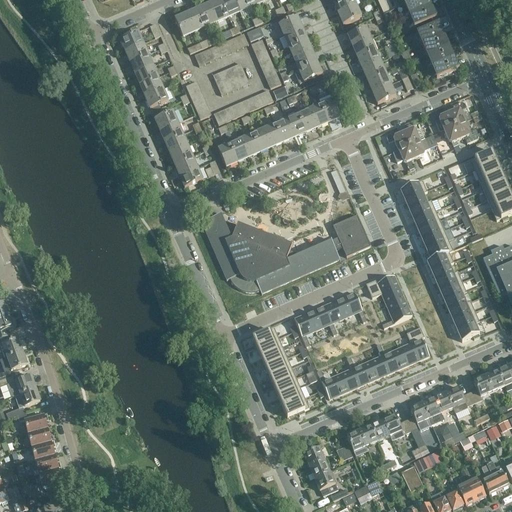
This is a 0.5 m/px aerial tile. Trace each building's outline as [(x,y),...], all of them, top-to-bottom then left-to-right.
[(223,0),(221,1),(228,18),(240,13),(233,0),(223,0)] [(233,0),(240,13),(251,9),(247,0),(233,0)] [(247,0),(251,9),(263,4),(260,0),(247,0)] [(337,15),(356,7),(352,0),(340,0),(334,3),(338,14),(337,15)] [(409,17),(409,18),(432,8),(432,7),(430,8),(426,0),(418,0),(404,6),(404,7),(405,6),(410,17),(409,17)] [(209,5),(217,23),(228,18),(221,1),(210,6),(209,5)] [(379,4),(382,12),(388,10),(384,2),(379,4)] [(209,6),(198,11),(206,28),(217,23),(209,5),(209,6)] [(356,7),(337,15),(339,15),(343,26),(343,27),(362,19),(361,18),(356,7)] [(415,29),(431,22),(437,19),(436,19),(435,19),(431,9),(432,8),(409,18),(410,17),(415,28),(414,29),(415,29)] [(187,15),(186,15),(194,33),(206,28),(198,11),(187,16),(187,15)] [(194,33),(186,15),(186,16),(175,21),(175,20),(183,39),(183,38),(194,33)] [(280,27),(285,38),(303,30),(302,30),(297,19),(298,19),(297,18),(279,26),(279,27),(280,27)] [(415,29),(418,34),(434,27),(431,22),(415,29)] [(421,46),(422,46),(444,36),(443,37),(438,26),(439,25),(434,27),(418,34),(416,35),(417,35),(418,35),(423,45),(421,46)] [(150,29),(155,41),(161,38),(155,26),(150,29)] [(248,33),(252,42),(265,37),(261,28),(248,33)] [(352,49),(370,41),(366,30),(366,29),(347,37),(348,38),(348,37),(353,48),(352,49)] [(285,38),(289,49),(307,42),(302,31),(303,30),(285,38)] [(124,53),(124,54),(143,46),(138,34),(139,34),(139,33),(120,42),(121,42),(126,53),(124,53)] [(244,36),(238,38),(243,49),(249,47),(244,36)] [(426,57),(427,58),(449,48),(449,47),(448,48),(443,37),(444,37),(444,36),(422,46),(422,47),(423,46),(428,57),(426,57)] [(238,38),(233,41),(238,52),(243,49),(238,38)] [(233,41),(227,43),(232,54),(238,52),(233,41)] [(353,49),(358,60),(375,52),(370,41),(352,49),(353,49)] [(251,47),(253,52),(264,48),(262,42),(251,47)] [(289,49),(294,61),(313,53),(313,52),(312,53),(307,42),(289,49)] [(227,43),(222,45),(227,56),(232,54),(227,43)] [(188,50),(190,56),(202,51),(199,45),(188,50)] [(222,45),(216,48),(221,59),(227,56),(222,45)] [(126,53),(131,64),(148,57),(143,46),(124,54),(125,54),(126,53)] [(216,48),(211,50),(216,61),(221,59),(216,48)] [(253,52),(256,58),(267,53),(264,48),(253,52)] [(431,69),(454,59),(453,59),(448,49),(449,48),(427,58),(428,57),(433,68),(431,69)] [(211,50),(206,53),(210,64),(216,61),(211,50)] [(362,72),(380,64),(375,52),(358,60),(363,71),(362,72)] [(206,53),(200,55),(205,66),(210,64),(206,53)] [(256,58),(258,63),(269,58),(267,53),(256,58)] [(294,61),(299,72),(317,65),(312,54),(313,53),(294,61)] [(401,56),(406,67),(411,64),(406,53),(401,56)] [(205,66),(200,55),(194,57),(199,68),(205,66)] [(134,76),(153,68),(148,57),(131,64),(135,76),(134,76)] [(258,63),(261,69),(272,64),(269,58),(258,63)] [(454,59),(431,69),(432,69),(433,69),(437,79),(436,80),(436,81),(459,71),(459,70),(458,71),(453,60),(454,59)] [(261,69),(263,74),(274,69),(272,64),(261,69)] [(363,72),(368,83),(385,75),(380,64),(362,72),(363,72)] [(240,65),(235,68),(239,78),(245,76),(240,65)] [(317,65),(299,72),(304,83),(303,84),(304,84),(322,76),(322,75),(321,76),(317,65)] [(136,76),(141,87),(158,80),(153,68),(134,76),(135,77),(136,76)] [(235,68),(229,70),(234,80),(239,78),(235,68)] [(263,74),(265,80),(276,75),(274,69),(263,74)] [(229,70),(224,73),(228,83),(234,80),(229,70)] [(224,73),(219,75),(223,85),(228,83),(224,73)] [(213,77),(217,88),(223,85),(219,75),(213,77)] [(265,80),(268,85),(279,80),(276,75),(265,80)] [(372,94),(372,95),(390,87),(385,75),(368,83),(373,94),(372,94)] [(245,76),(239,78),(244,88),(249,86),(245,76)] [(411,78),(416,90),(421,87),(416,76),(411,78)] [(239,78),(234,80),(238,90),(244,88),(239,78)] [(402,81),(407,93),(413,91),(408,79),(402,81)] [(144,99),(163,91),(158,80),(141,87),(145,98),(144,99)] [(234,80),(228,83),(233,93),(238,90),(234,80)] [(279,80),(268,85),(270,91),(281,86),(279,80)] [(186,88),(188,94),(199,89),(197,83),(186,88)] [(228,83),(223,85),(227,95),(233,93),(228,83)] [(223,85),(217,88),(222,98),(227,95),(223,85)] [(286,87),(274,91),(277,100),(289,96),(286,87)] [(390,87),(372,95),(373,94),(378,105),(377,106),(396,98),(396,97),(395,98),(390,87)] [(188,94),(191,99),(202,94),(199,89),(188,94)] [(163,91),(144,99),(146,99),(150,110),(150,111),(169,103),(168,102),(163,91)] [(268,92),(263,95),(268,106),(273,103),(268,92)] [(191,99),(193,105),(204,100),(202,94),(191,99)] [(263,95),(258,97),(262,108),(268,106),(263,95)] [(258,97),(252,99),(257,110),(262,108),(258,97)] [(252,99),(247,102),(252,113),(257,110),(252,99)] [(193,105),(195,110),(206,105),(204,100),(193,105)] [(332,102),(321,107),(328,124),(340,119),(340,120),(341,120),(332,101),(332,102)] [(247,102),(241,104),(246,115),(252,113),(247,102)] [(241,104),(235,107),(240,118),(246,115),(241,104)] [(195,110),(198,116),(209,111),(206,105),(195,110)] [(453,113),(449,115),(455,128),(465,123),(461,113),(467,110),(465,106),(462,105),(451,109),(453,113)] [(235,107),(230,109),(235,120),(240,118),(235,107)] [(321,107),(310,112),(318,130),(317,129),(328,124),(321,107)] [(230,109),(225,111),(229,122),(235,120),(230,109)] [(209,111),(198,116),(200,121),(211,116),(209,111)] [(225,111),(219,114),(224,125),(229,122),(225,111)] [(310,112),(298,117),(306,134),(317,129),(317,130),(318,130),(310,112)] [(159,133),(178,125),(173,114),(173,113),(154,121),(155,122),(155,121),(160,132),(159,133)] [(440,134),(444,133),(455,128),(449,115),(445,116),(443,113),(439,115),(440,118),(439,122),(435,124),(440,134)] [(224,125),(219,114),(213,116),(218,127),(224,125)] [(298,117),(287,122),(295,140),(295,139),(306,134),(298,117)] [(287,122),(275,127),(283,144),(294,139),(294,140),(295,140),(287,122)] [(465,123),(455,128),(460,141),(464,139),(467,146),(477,141),(478,138),(475,131),(470,133),(465,123)] [(160,133),(165,144),(183,136),(178,125),(159,133),(160,133)] [(275,127),(264,131),(272,150),(272,148),(283,144),(275,127)] [(407,133),(403,134),(409,148),(424,141),(420,132),(419,131),(418,131),(416,131),(415,132),(412,131),(410,127),(406,129),(407,133)] [(455,128),(444,133),(448,143),(452,145),(453,149),(458,147),(456,143),(460,141),(455,128)] [(264,131),(253,136),(260,154),(271,149),(272,150),(264,131)] [(394,142),(398,152),(409,148),(403,134),(399,136),(398,132),(388,136),(387,140),(389,144),(394,142)] [(169,156),(187,148),(183,136),(165,144),(170,155),(169,156)] [(253,136),(241,141),(249,160),(250,160),(249,158),(260,154),(253,136)] [(424,141),(409,148),(415,161),(419,159),(422,166),(426,163),(423,157),(425,154),(424,153),(430,151),(425,140),(424,141)] [(241,141),(230,146),(237,164),(248,159),(249,160),(241,141)] [(237,164),(230,146),(219,151),(218,150),(218,151),(226,169),(227,169),(226,168),(237,164)] [(170,156),(175,167),(192,159),(187,148),(169,156),(170,156)] [(409,148),(398,152),(393,155),(397,165),(403,162),(403,163),(406,164),(408,168),(413,166),(411,162),(415,161),(409,148)] [(480,154),(475,156),(476,159),(475,160),(479,170),(497,162),(492,152),(481,157),(480,154)] [(179,178),(179,179),(197,171),(192,159),(175,167),(180,178),(179,178)] [(497,162),(479,170),(484,180),(501,172),(497,162)] [(209,165),(215,177),(220,175),(215,163),(209,165)] [(197,171),(179,179),(180,178),(185,189),(184,190),(185,190),(203,182),(203,181),(202,182),(197,171)] [(340,190),(345,188),(338,171),(333,172),(340,190)] [(501,172),(484,180),(488,190),(505,182),(501,172)] [(411,187),(400,192),(405,202),(422,195),(418,184),(417,185),(416,182),(410,184),(411,187)] [(505,182),(488,190),(492,200),(510,192),(505,182)] [(511,197),(510,192),(492,200),(497,210),(511,202),(511,197)] [(422,195),(405,202),(409,212),(426,205),(422,195)] [(511,202),(497,210),(501,219),(502,219),(503,222),(508,219),(507,217),(511,214),(511,202)] [(426,205),(409,212),(413,222),(431,214),(426,205)] [(431,214),(413,222),(418,232),(435,224),(431,214)] [(227,283),(230,281),(231,283),(232,285),(233,286),(234,288),(236,289),(238,291),(240,292),(241,293),(244,294),(246,294),(248,295),(250,295),(251,295),(254,295),(256,294),(258,294),(260,293),(262,296),(262,295),(339,262),(340,262),(336,253),(342,250),(346,259),(371,249),(357,217),(333,228),(338,240),(332,243),(331,242),(331,243),(299,257),(290,253),(285,251),(287,247),(242,230),(240,233),(235,231),(235,232),(226,228),(221,216),(222,216),(201,224),(201,225),(202,225),(227,282),(226,282),(227,283)] [(478,220),(471,223),(476,235),(478,234),(483,232),(478,220)] [(435,224),(418,232),(422,242),(439,234),(435,224)] [(476,235),(475,236),(476,238),(477,242),(484,239),(486,238),(483,232),(478,234),(476,235)] [(439,234),(422,242),(426,252),(444,244),(439,234)] [(444,244),(426,252),(431,262),(444,256),(448,254),(444,244)] [(507,296),(511,307),(511,247),(504,251),(502,248),(491,253),(492,257),(483,261),(500,299),(505,297),(507,296)] [(431,262),(427,263),(431,273),(448,266),(444,256),(431,262)] [(448,266),(431,273),(435,283),(453,276),(448,266)] [(453,276),(435,283),(440,293),(457,286),(453,276)] [(375,282),(366,286),(372,299),(381,295),(389,291),(398,287),(394,277),(376,285),(375,282)] [(457,286),(440,293),(444,303),(461,295),(457,286)] [(389,291),(381,295),(385,305),(394,301),(398,311),(407,307),(402,297),(398,287),(389,291)] [(347,307),(337,312),(341,320),(351,316),(358,313),(362,312),(358,303),(354,294),(344,299),(347,307)] [(461,295),(444,303),(448,313),(466,305),(461,295)] [(334,303),(324,307),(328,316),(331,325),(328,326),(331,331),(334,330),(332,324),(341,320),(337,312),(347,307),(344,299),(334,303)] [(394,301),(385,305),(389,315),(392,322),(387,324),(389,327),(394,325),(402,321),(411,318),(407,307),(398,311),(394,301)] [(0,320),(9,317),(5,304),(0,306),(0,320)] [(466,305),(448,313),(452,323),(470,315),(466,305)] [(318,320),(308,325),(312,333),(321,329),(328,326),(331,325),(328,316),(324,307),(314,312),(318,320)] [(304,316),(294,320),(297,329),(301,338),(303,343),(307,341),(305,336),(312,333),(308,325),(318,320),(314,312),(304,316)] [(470,315),(452,323),(457,333),(474,325),(470,315)] [(0,341),(10,338),(8,332),(14,330),(9,317),(0,320),(0,341)] [(474,325),(457,333),(461,343),(472,338),(473,341),(479,339),(478,336),(479,336),(474,325)] [(263,334),(252,338),(256,349),(274,341),(269,331),(268,331),(267,329),(261,331),(263,334)] [(420,330),(406,335),(410,344),(414,353),(418,362),(428,357),(425,349),(421,340),(424,339),(420,330)] [(3,354),(5,360),(22,354),(18,341),(3,347),(5,353),(3,354)] [(274,341),(256,349),(261,359),(278,351),(274,341)] [(404,357),(394,362),(398,370),(408,366),(418,362),(414,353),(410,344),(401,349),(404,357)] [(381,351),(378,352),(380,358),(381,357),(385,366),(388,375),(398,370),(394,362),(404,357),(401,349),(391,353),(384,356),(381,351)] [(278,351),(261,359),(265,369),(282,361),(278,351)] [(22,354),(5,360),(7,366),(9,365),(12,372),(27,367),(22,354)] [(375,370),(365,375),(368,383),(378,379),(388,375),(385,366),(381,357),(380,358),(371,362),(375,370)] [(282,361),(265,369),(269,379),(287,371),(282,361)] [(352,364),(348,365),(350,370),(351,370),(359,388),(368,383),(365,375),(375,370),(371,362),(361,366),(354,369),(352,364)] [(511,372),(510,367),(498,372),(504,388),(511,384),(511,372)] [(345,383),(335,387),(339,396),(349,392),(359,388),(351,370),(350,370),(341,374),(345,383)] [(287,371),(269,379),(273,389),(291,381),(287,371)] [(0,382),(12,378),(10,372),(0,375),(0,382)] [(498,372),(486,378),(492,393),(504,388),(498,372)] [(322,376),(319,378),(321,383),(325,392),(328,401),(339,396),(335,387),(345,383),(341,374),(331,379),(324,382),(322,376)] [(0,382),(0,389),(14,384),(12,378),(0,382)] [(16,391),(18,397),(36,391),(31,378),(16,383),(18,390),(16,391)] [(473,383),(477,391),(480,398),(492,393),(486,378),(473,383)] [(291,381),(273,389),(278,398),(295,391),(291,381)] [(458,389),(446,395),(453,410),(465,405),(462,398),(458,389)] [(36,391),(18,397),(15,398),(19,410),(20,411),(23,409),(40,403),(36,391)] [(295,391),(278,398),(282,408),(299,401),(295,391)] [(477,391),(472,394),(477,405),(482,402),(480,398),(477,391)] [(472,394),(467,396),(472,407),(477,405),(472,394)] [(446,395),(434,400),(441,416),(453,410),(446,395)] [(413,407),(423,403),(421,396),(410,400),(413,407)] [(467,396),(462,398),(465,405),(467,409),(472,407),(467,396)] [(434,400),(422,405),(429,421),(441,416),(434,400)] [(299,401),(282,408),(287,419),(297,414),(299,417),(304,414),(303,412),(304,411),(299,401)] [(410,410),(414,419),(417,426),(429,421),(422,405),(410,410)] [(9,422),(17,418),(25,415),(23,409),(20,411),(19,410),(6,416),(9,422)] [(25,422),(28,436),(48,431),(46,423),(49,423),(47,416),(28,421),(25,415),(17,418),(19,422),(21,423),(25,422)] [(487,416),(481,419),(483,424),(490,421),(487,416)] [(395,417),(383,422),(390,438),(402,433),(399,426),(395,417)] [(414,419),(409,421),(414,432),(419,430),(417,426),(414,419)] [(483,424),(481,419),(474,423),(476,427),(483,424)] [(409,421),(404,423),(409,434),(414,432),(409,421)] [(383,422),(371,428),(378,443),(390,438),(383,422)] [(404,423),(399,426),(402,433),(403,437),(409,434),(404,423)] [(485,431),(490,440),(500,436),(495,427),(485,431)] [(371,428),(359,433),(366,448),(378,443),(371,428)] [(28,436),(32,449),(54,443),(52,437),(50,438),(48,431),(28,436)] [(456,431),(450,434),(452,439),(459,436),(456,431)] [(473,437),(476,443),(487,437),(484,432),(473,437)] [(347,438),(356,459),(368,453),(366,448),(359,433),(347,438)] [(452,439),(450,434),(443,438),(445,443),(452,439)] [(32,449),(35,462),(55,457),(53,450),(56,449),(54,443),(32,449)] [(425,447),(419,450),(421,455),(428,451),(425,447)] [(345,455),(339,458),(341,464),(352,459),(348,448),(343,450),(345,455)] [(304,457),(309,469),(325,462),(319,450),(304,457)] [(421,455),(419,450),(412,453),(414,458),(421,455)] [(441,462),(437,454),(427,458),(431,467),(441,462)] [(35,462),(39,476),(61,470),(60,464),(57,464),(55,457),(35,462)] [(429,468),(425,459),(414,464),(418,473),(429,468)] [(309,469),(314,481),(330,474),(325,462),(309,469)] [(394,462),(387,465),(390,470),(397,467),(394,462)] [(390,470),(387,465),(381,469),(383,473),(390,470)] [(400,472),(410,495),(423,489),(414,469),(415,468),(414,465),(400,472)] [(493,467),(488,469),(499,492),(509,487),(500,469),(495,471),(493,467)] [(499,492),(488,469),(483,472),(485,476),(487,475),(489,479),(482,482),(489,497),(499,492)] [(61,470),(39,476),(43,489),(44,489),(45,491),(50,489),(50,488),(62,484),(60,477),(63,476),(61,470)] [(364,477),(366,482),(373,478),(371,473),(364,477)] [(392,476),(395,482),(402,479),(399,473),(392,476)] [(320,493),(321,493),(335,486),(330,474),(314,481),(320,493)] [(476,503),(486,498),(477,479),(467,484),(476,503)] [(376,483),(366,488),(371,499),(381,494),(376,483)] [(457,489),(459,494),(466,508),(476,503),(467,484),(457,489)] [(335,486),(321,493),(324,499),(338,492),(335,486)] [(5,489),(0,490),(0,506),(2,505),(3,507),(8,505),(7,503),(12,501),(7,488),(5,489)] [(354,494),(358,500),(369,495),(366,488),(354,494)] [(330,498),(333,504),(348,497),(346,491),(330,498)] [(463,508),(457,494),(446,499),(452,511),(454,511),(458,510),(459,511),(462,510),(463,508)] [(342,500),(346,507),(357,502),(353,495),(342,500)] [(449,511),(442,495),(431,500),(436,511),(449,511)] [(27,511),(24,501),(18,503),(21,511),(27,511)] [(418,511),(432,511),(430,506),(424,508),(421,502),(416,505),(418,511)]
